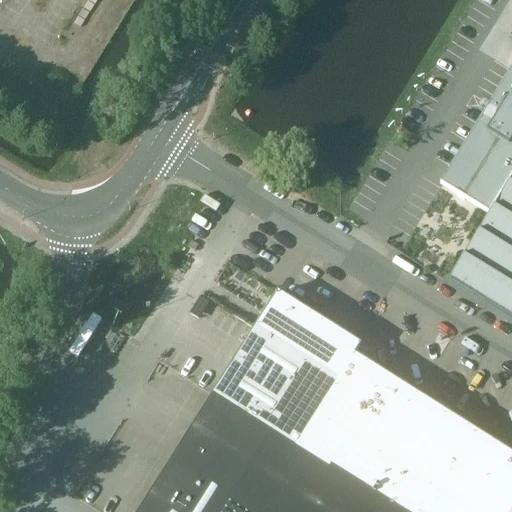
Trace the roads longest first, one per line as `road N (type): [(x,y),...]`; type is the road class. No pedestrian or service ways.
road 1 (unclassified): [(150,147),(102,210),(75,218),(45,213),(0,186)]
road 2 (unclassified): [(150,147),(242,0)]
